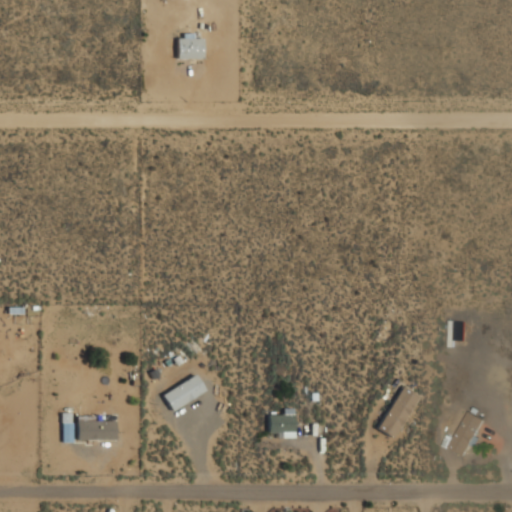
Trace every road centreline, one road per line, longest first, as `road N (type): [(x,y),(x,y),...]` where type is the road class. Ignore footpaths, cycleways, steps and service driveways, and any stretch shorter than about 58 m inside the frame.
road 1 (residential): [(0,122),(511,121)]
road 2 (residential): [(0,493),(511,492)]
